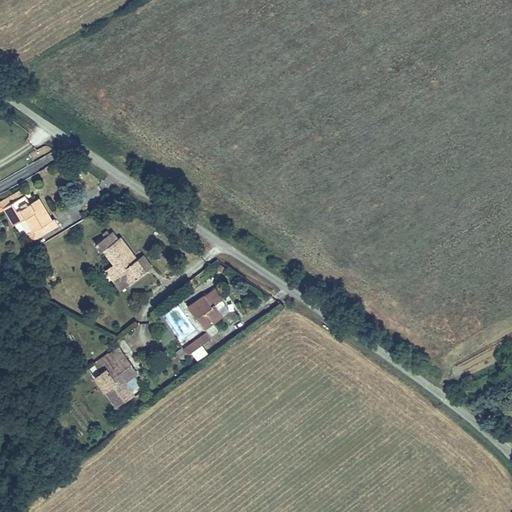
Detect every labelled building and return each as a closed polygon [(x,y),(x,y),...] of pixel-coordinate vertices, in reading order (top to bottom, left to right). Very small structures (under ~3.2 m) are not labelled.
[(32,226),(50,215),(41,199),(31,205),(23,192),(2,204),(12,221),(25,214),(32,226)] [(32,226),(29,228),(32,234),(41,228),(39,225),(52,218),(50,215),(32,226)] [(103,248),(113,263),(119,270),(117,272),(125,283),(145,268),(120,235),(117,237),(110,230),(93,243),(99,250),(103,248)] [(119,270),(113,263),(105,270),(119,288),(125,283),(117,272),(119,270)] [(207,294),(190,306),(206,328),(226,314),(216,300),(213,301),(207,294)] [(200,331),(191,338),(195,344),(205,337),(200,331)] [(195,344),(191,338),(184,343),(189,349),(195,344)] [(133,391),(125,379),(121,374),(134,365),(124,351),(115,357),(109,349),(94,360),(101,370),(96,374),(117,403),(133,391)] [(121,374),(125,379),(137,369),(134,365),(121,374)]
